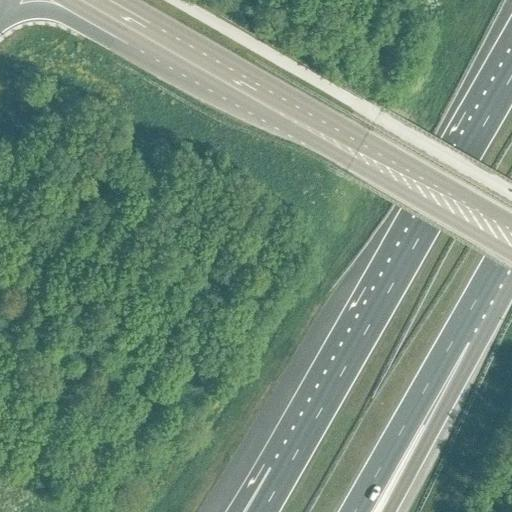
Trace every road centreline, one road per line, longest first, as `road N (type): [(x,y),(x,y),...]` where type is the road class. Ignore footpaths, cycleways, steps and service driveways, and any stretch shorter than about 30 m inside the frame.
road 1 (motorway): [(511,73),(261,511)]
road 2 (secondary): [(511,233),(98,0)]
road 3 (motorway): [(353,511),(491,276)]
road 4 (motorway): [(393,511),(491,276)]
